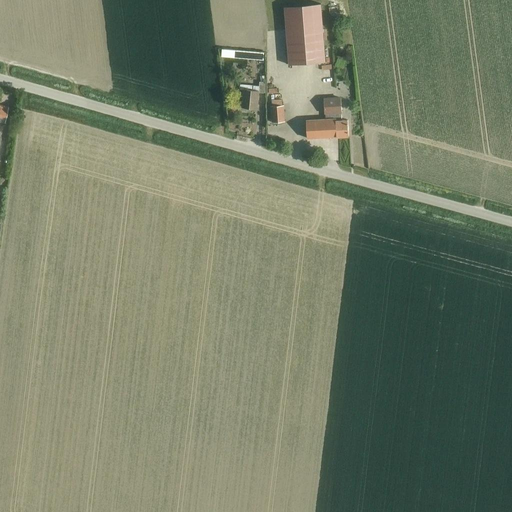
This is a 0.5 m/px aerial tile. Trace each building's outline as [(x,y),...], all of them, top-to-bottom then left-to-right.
[(284,7),(289,65),(325,62),(321,4),(284,7)] [(240,84),(240,89),(245,90),(243,108),(258,110),(259,93),(265,94),(265,83),(259,82),(259,86),(240,84)] [(348,120),(342,120),(342,112),(342,98),(325,98),(325,112),(326,112),(326,119),(307,119),(307,137),(349,136),(348,120)] [(271,107),(272,123),(285,122),(284,106),(282,106),(281,100),(273,101),(273,107),(271,107)] [(0,120),(5,122),(9,106),(0,104),(0,149),(2,135),(0,134),(0,120)]
